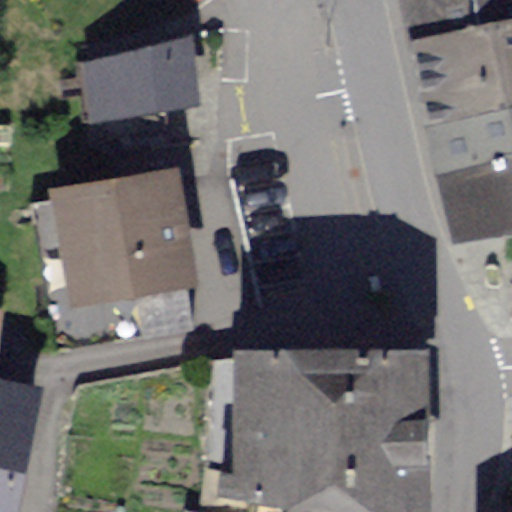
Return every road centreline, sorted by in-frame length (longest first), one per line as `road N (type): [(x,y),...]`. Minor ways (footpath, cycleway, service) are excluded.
road 1 (secondary): [(372,81),(459,370),(454,511)]
road 2 (residential): [(324,325),(332,305),(298,105),(372,81)]
road 3 (residential): [(324,325),(45,368)]
road 4 (residential): [(45,368),(28,511)]
